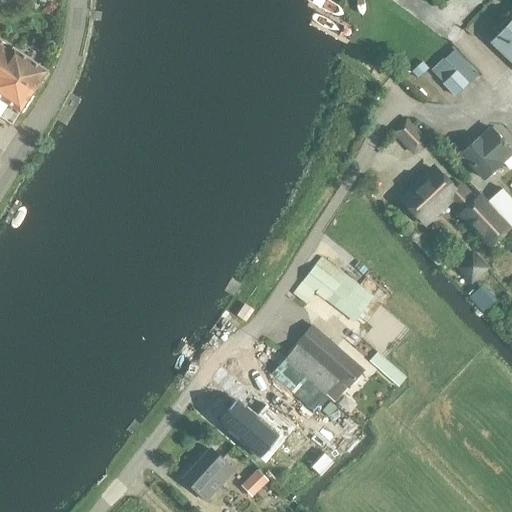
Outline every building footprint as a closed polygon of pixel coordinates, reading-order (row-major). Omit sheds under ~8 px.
[(511,19),(493,39),(511,56),(511,19)] [(33,43),(25,56),(14,49),(12,52),(0,44),(0,69),(0,70),(33,95),(49,72),(35,62),(43,50),(33,43)] [(457,94),(481,71),(457,46),(433,69),(457,94)] [(0,99),(21,114),(33,95),(0,70),(0,69),(0,99)] [(413,153),(426,141),(407,120),(394,133),(413,153)] [(484,180),(511,155),(511,152),(490,127),(473,143),(470,143),(465,147),(465,150),(460,154),(484,180)] [(490,244),(506,229),(478,199),(474,203),(460,188),(454,193),(433,170),(403,199),(424,222),(450,198),(464,212),(462,214),(490,244)] [(321,254),(292,291),(306,301),(315,289),(354,319),(373,295),(321,254)] [(458,267),(471,281),(485,268),(472,254),(458,267)] [(483,286),(471,298),(486,314),(498,303),(483,286)] [(296,345),(283,360),(323,395),(330,401),(331,402),(362,372),(319,334),(304,351),(296,345)] [(377,353),(369,362),(399,388),(407,379),(377,353)] [(283,360),(270,375),(310,410),(317,415),(330,401),(323,395),(283,360)] [(236,401),(219,422),(264,461),(293,427),(267,406),(256,418),(236,401)] [(321,474),(335,459),(325,450),(342,433),(331,423),(301,455),(321,474)] [(204,501),(232,472),(209,450),(181,479),(204,501)] [(256,469),(239,485),(251,497),(267,480),(256,469)]
